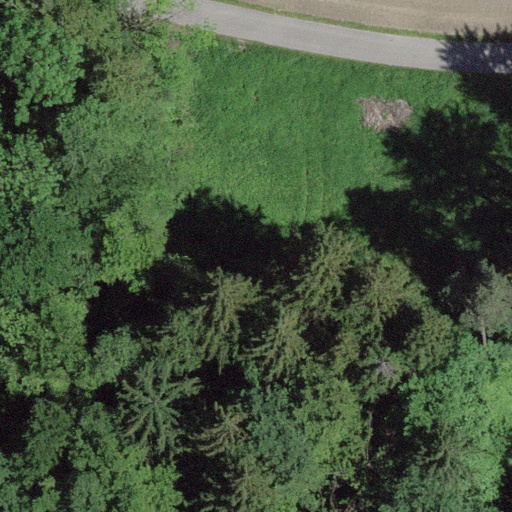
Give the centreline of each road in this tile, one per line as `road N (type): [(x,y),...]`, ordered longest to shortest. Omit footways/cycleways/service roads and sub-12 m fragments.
road 1 (unclassified): [(164,0),(511,51)]
road 2 (track): [(156,0),(0,76)]
